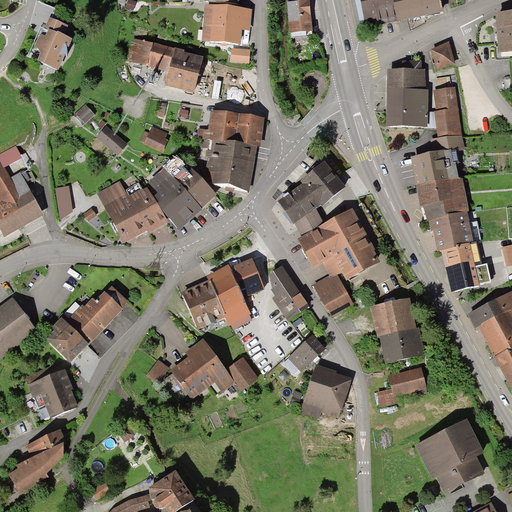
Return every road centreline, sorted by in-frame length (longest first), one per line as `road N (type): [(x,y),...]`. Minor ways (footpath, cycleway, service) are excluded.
road 1 (primary): [(353,103),(403,232),(511,423)]
road 2 (residential): [(247,208),(356,377),(365,511)]
road 3 (residential): [(77,511),(67,478),(72,448),(176,274),(183,247)]
road 4 (unclassified): [(0,271),(60,253),(183,247)]
road 5 (residential): [(260,0),(263,89),(288,151)]
road 6 (residential): [(345,71),(458,18)]
